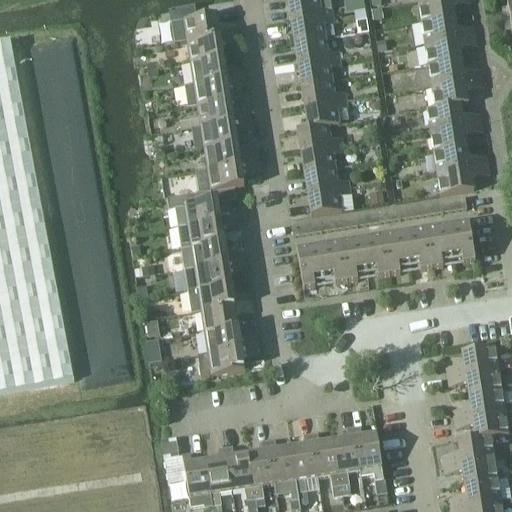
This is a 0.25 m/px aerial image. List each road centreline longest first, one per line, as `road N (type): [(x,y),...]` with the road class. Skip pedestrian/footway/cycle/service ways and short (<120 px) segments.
road 1 (residential): [(320,377),(277,362),(257,225),(281,203),(246,0)]
road 2 (residential): [(424,511),(398,326)]
road 3 (residential): [(173,427),(271,412),(320,377)]
